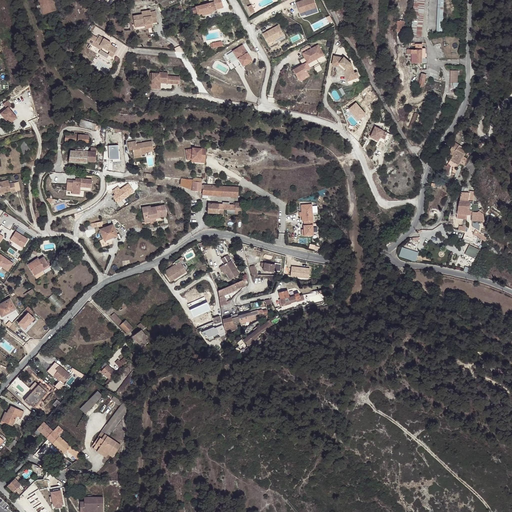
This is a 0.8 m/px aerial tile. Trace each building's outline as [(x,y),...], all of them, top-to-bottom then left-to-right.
[(52,0),(43,0),(40,1),(44,16),(51,14),(52,13),(56,12),(52,0)] [(218,8),(217,7),(224,6),(222,0),(214,0),(196,5),(196,6),(198,11),(199,13),(202,12),(203,12),(202,11),(212,8),(212,10),(213,10),(218,8)] [(313,0),(303,0),(299,2),(303,12),(304,15),(317,10),(316,7),(313,0)] [(421,37),(422,28),(424,0),(414,0),(412,28),(411,36),(421,37)] [(151,20),(156,19),(155,10),(150,10),(150,9),(141,10),(141,13),(132,14),(134,26),(144,24),(144,23),(151,22),(151,21),(151,20)] [(262,32),(269,45),(283,37),(276,24),(262,32)] [(91,33),(86,40),(91,44),(89,48),(111,62),(114,57),(112,56),(117,48),(110,44),(105,41),(106,39),(99,35),(98,37),(91,33)] [(241,43),(229,50),(238,66),(251,58),(247,50),(245,51),(241,43)] [(311,48),(302,53),(308,63),(324,54),(318,44),(311,48)] [(300,50),(302,53),(311,48),(309,45),(300,50)] [(422,62),(422,53),(422,49),(415,49),(412,49),(412,62),(422,62)] [(344,57),(334,55),(332,64),(338,65),(344,71),(345,76),(346,76),(347,80),(358,77),(356,72),(354,72),(351,64),(352,64),(344,57)] [(293,70),(298,78),(308,72),(303,64),(293,70)] [(450,88),(458,88),(458,69),(450,70),(450,88)] [(147,87),(157,88),(157,80),(165,81),(165,79),(171,79),(170,83),(177,83),(178,76),(166,75),(166,72),(158,71),(157,73),(150,72),(150,79),(148,79),(147,79),(147,87)] [(424,79),(427,80),(437,83),(439,77),(437,76),(426,73),(425,76),(426,76),(424,79)] [(157,88),(158,88),(159,82),(170,83),(171,79),(165,79),(165,81),(157,80),(157,88)] [(6,101),(2,105),(5,109),(0,113),(0,115),(8,125),(16,118),(8,109),(11,107),(6,101)] [(78,126),(94,128),(96,121),(80,119),(78,126)] [(387,132),(374,126),(369,136),(382,142),(387,132)] [(390,134),(387,132),(382,142),(385,144),(390,134)] [(66,133),(65,141),(76,142),(76,134),(66,133)] [(79,134),(78,142),(88,143),(89,135),(79,134)] [(141,154),(145,153),(153,152),(152,142),(136,144),(136,141),(128,143),(128,148),(132,148),(132,150),(133,157),(141,156),(141,154)] [(28,142),(21,144),(23,151),(30,149),(28,142)] [(453,160),(460,164),(465,153),(458,148),(459,146),(454,143),(448,155),(452,157),(454,158),(453,160)] [(192,147),(192,149),(185,150),(186,160),(191,159),(191,164),(205,165),(206,149),(192,147)] [(70,150),(69,162),(88,164),(88,161),(95,162),(96,152),(70,150)] [(456,168),(445,166),(443,175),(452,177),(455,177),(457,168),(456,168)] [(92,179),(81,178),(80,180),(75,180),(67,179),(66,190),(72,190),(72,193),(80,194),(80,190),(84,190),(91,191),(92,179)] [(0,191),(3,191),(10,189),(10,191),(15,190),(13,181),(8,183),(7,179),(0,180),(0,191)] [(192,182),(192,190),(200,191),(201,182),(192,182)] [(207,185),(203,185),(202,198),(207,198),(208,197),(208,195),(237,197),(238,187),(207,185)] [(459,211),(470,211),(471,206),(472,202),(469,202),(470,194),(461,194),(459,211)] [(238,216),(238,215),(239,214),(239,210),(240,204),(236,204),(236,205),(229,205),(229,203),(223,203),(223,204),(208,203),(207,213),(221,213),(223,213),(224,209),(234,210),(234,214),(236,214),(236,216),(238,216)] [(150,221),(156,220),(156,219),(167,217),(165,205),(151,207),(151,205),(142,207),(145,222),(150,221)] [(313,225),(311,205),(301,205),(301,212),(301,217),(301,221),(303,221),(303,226),(312,225),(313,225)] [(482,212),(472,217),(472,221),(483,221),(484,212),(482,212)] [(110,237),(117,234),(113,224),(99,229),(104,241),(110,239),(110,237)] [(312,225),(303,226),(303,229),(303,236),(312,236),(312,225)] [(24,247),(28,240),(16,231),(11,239),(24,247)] [(465,254),(475,258),(479,250),(469,245),(465,254)] [(0,265),(7,270),(12,263),(0,254),(0,265)] [(228,255),(221,259),(225,264),(231,261),(228,255)] [(42,269),(49,264),(44,256),(39,259),(38,257),(27,265),(28,266),(35,275),(43,270),(42,269)] [(164,271),(168,277),(183,267),(180,262),(180,261),(164,271)] [(239,275),(231,261),(225,264),(223,265),(227,273),(226,273),(230,280),(239,275)] [(275,265),(264,264),(263,268),(263,271),(281,274),(282,265),(275,264),(275,265)] [(254,266),(249,268),(251,275),(257,276),(254,266)] [(183,267),(168,277),(170,281),(186,271),(183,267)] [(236,288),(234,284),(218,290),(220,301),(225,299),(224,295),(237,290),(236,288)] [(26,296),(28,299),(36,294),(34,290),(26,296)] [(279,292),(281,301),(282,304),(286,303),(287,305),(291,304),(291,302),(300,299),(299,293),(297,293),(294,294),(294,295),(295,296),(289,297),(287,290),(279,292)] [(50,300),(60,311),(66,305),(55,295),(50,300)] [(0,305),(0,313),(1,316),(2,316),(3,317),(5,317),(17,310),(12,300),(0,305)] [(125,306),(124,303),(123,301),(116,305),(120,310),(127,307),(126,305),(125,306)] [(197,320),(206,316),(206,315),(203,308),(193,313),(196,320),(197,320)] [(258,310),(251,312),(253,319),(260,317),(258,311),(258,310)] [(19,322),(26,328),(35,318),(29,312),(19,322)] [(110,315),(119,325),(122,322),(114,312),(110,315)] [(251,312),(238,315),(240,322),(253,319),(251,312)] [(240,322),(238,315),(231,317),(233,324),(236,323),(240,322)] [(223,320),(223,327),(233,325),(233,324),(231,317),(223,320)] [(199,324),(201,327),(214,322),(213,320),(212,318),(208,320),(199,324)] [(132,327),(131,326),(125,319),(122,322),(119,325),(126,333),(132,327)] [(260,326),(259,327),(263,331),(270,326),(266,321),(260,326)] [(237,329),(236,323),(233,324),(233,325),(223,327),(226,332),(237,329)] [(212,336),(216,334),(214,328),(213,327),(205,330),(206,334),(208,337),(209,338),(210,339),(213,338),(212,336)] [(263,331),(259,327),(258,328),(255,331),(249,335),(253,340),(258,336),(258,335),(263,331)] [(141,329),(140,330),(133,336),(139,344),(145,340),(147,338),(141,330),(141,329)] [(253,340),(249,335),(244,339),(248,344),(253,340)] [(130,352),(121,361),(124,364),(133,355),(130,352)] [(34,371),(27,365),(23,370),(29,376),(34,371)] [(54,376),(59,381),(62,384),(70,375),(59,365),(56,369),(58,371),(54,376)] [(116,372),(108,365),(104,370),(101,372),(110,380),(116,372)] [(118,374),(116,372),(110,380),(112,381),(118,374)] [(62,384),(59,381),(55,386),(60,390),(64,385),(62,384)] [(33,407),(41,399),(48,391),(39,383),(33,391),(34,392),(33,393),(26,400),(30,404),(33,407)] [(26,400),(33,393),(31,391),(22,400),(29,405),(30,404),(26,400)] [(97,391),(80,409),(84,414),(102,396),(97,391)] [(120,406),(123,402),(114,396),(111,399),(120,406)] [(43,402),(41,399),(33,407),(36,409),(43,402)] [(104,440),(107,436),(109,437),(127,412),(127,405),(123,402),(120,406),(98,436),(101,438),(104,440)] [(12,422),(13,423),(16,416),(21,418),(23,412),(10,406),(8,409),(6,413),(4,418),(11,424),(12,422)] [(46,437),(52,431),(48,423),(45,420),(32,435),(34,437),(36,435),(37,436),(41,432),(46,437)] [(58,426),(53,431),(58,436),(60,435),(63,431),(58,426)] [(52,431),(46,437),(48,439),(52,443),(58,436),(53,431),(52,431)] [(58,436),(52,443),(63,454),(66,450),(70,446),(58,436)] [(107,436),(104,440),(106,441),(102,448),(109,453),(114,456),(121,445),(109,437),(107,436)] [(106,441),(104,440),(101,438),(96,445),(102,448),(106,441)] [(70,446),(66,450),(77,460),(81,458),(80,453),(71,445),(70,446)] [(109,453),(102,448),(96,445),(94,448),(107,457),(109,453)] [(53,464),(58,469),(66,459),(60,455),(53,464)] [(19,482),(17,481),(15,478),(7,486),(17,496),(25,489),(19,482)] [(60,491),(50,493),(53,507),(55,507),(55,509),(62,507),(61,505),(63,505),(60,491)] [(84,501),(80,501),(80,508),(103,509),(104,497),(84,496),(84,501)]
